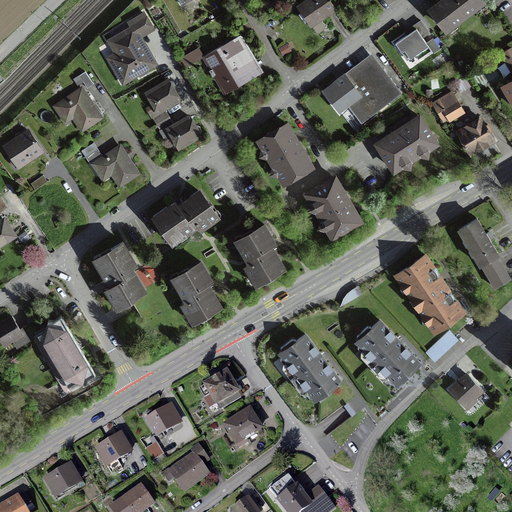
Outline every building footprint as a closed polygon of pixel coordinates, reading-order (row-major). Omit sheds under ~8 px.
[(328,0),(308,0),(298,7),(311,25),(316,32),(324,27),(319,19),(334,9),(328,0)] [(446,30),(447,32),(456,25),(454,24),(474,9),(475,11),(483,4),(482,3),(483,2),(480,0),(443,0),(431,10),(446,30)] [(120,60),(113,64),(122,81),(130,76),(131,77),(137,73),(139,74),(153,66),(141,45),(142,41),(139,37),(152,29),(144,14),(129,23),(132,29),(125,33),(123,32),(110,42),(120,60)] [(414,56),(417,61),(431,51),(416,29),(395,44),(401,53),(404,51),(409,59),(414,56)] [(239,36),(202,57),(223,95),(255,77),(248,66),(254,62),(239,36)] [(506,101),(510,99),(511,101),(511,49),(511,48),(501,54),(511,71),(511,81),(503,87),(504,88),(500,90),(506,101)] [(354,90),(344,76),(324,92),(338,111),(346,105),(361,124),(399,95),(370,58),(349,74),(358,87),(354,90)] [(84,72),(78,76),(87,88),(93,84),(84,72)] [(462,93),(469,87),(463,78),(455,84),(462,93)] [(172,82),(168,81),(149,92),(154,101),(152,104),(157,112),(178,99),(173,90),(174,86),(172,82)] [(81,89),(55,107),(63,118),(70,113),(81,130),(100,117),(88,100),(81,89)] [(461,112),(450,95),(434,105),(439,113),(444,109),(450,119),(461,112)] [(165,111),(152,118),(156,124),(169,117),(165,111)] [(169,117),(156,124),(160,131),(172,123),(169,117)] [(172,137),(176,138),(181,146),(199,135),(201,131),(198,127),(194,126),(189,117),(167,130),(172,137)] [(386,162),(389,163),(394,170),(399,167),(403,167),(404,161),(411,162),(412,159),(417,155),(421,156),(422,150),(429,151),(430,147),(436,144),(431,137),(428,136),(428,132),(419,117),(407,125),(394,133),(391,132),(390,135),(378,143),(387,159),(386,162)] [(475,124),(459,134),(470,153),(492,140),(480,121),(479,118),(474,121),(475,124)] [(276,176),(280,177),(284,184),(291,179),(292,176),(295,177),(311,167),(304,154),(304,150),(301,149),(294,138),(286,124),(270,134),(269,137),(266,136),(258,140),(262,146),(261,150),(267,152),(266,158),(269,159),(272,164),(271,168),(278,170),(276,176)] [(28,131),(5,146),(19,166),(40,152),(35,145),(34,146),(32,143),(35,141),(28,131)] [(93,143),(81,151),(89,164),(101,155),(93,143)] [(99,175),(108,169),(119,186),(137,173),(127,157),(119,146),(92,164),(99,175)] [(30,184),(34,190),(47,182),(43,176),(30,184)] [(325,230),(328,231),(332,237),(340,233),(341,230),(344,231),(360,221),(351,206),(345,196),(346,192),(342,191),(334,178),(318,187),(317,191),(314,190),(307,194),(310,200),(309,204),(316,206),(314,212),(318,213),(321,218),(320,222),(326,224),(325,230)] [(160,228),(161,227),(171,241),(184,231),(186,233),(193,228),(192,227),(196,224),(200,229),(207,224),(206,222),(216,215),(208,203),(207,204),(198,191),(189,197),(190,198),(184,203),(182,204),(183,205),(179,209),(175,203),(167,208),(166,207),(152,217),(160,228)] [(398,210),(408,204),(405,200),(395,206),(398,210)] [(485,234),(476,219),(458,230),(494,288),(509,278),(496,256),(497,255),(488,240),(491,238),(488,233),(485,234)] [(0,244),(14,235),(3,220),(0,221),(0,244)] [(249,274),(251,272),(258,284),(270,277),(270,275),(283,267),(278,258),(277,259),(272,251),(270,251),(269,249),(267,247),(273,243),(268,235),(270,234),(264,225),(250,233),(250,232),(237,239),(240,244),(244,251),(242,252),(246,259),(248,258),(251,263),(245,266),(249,274)] [(110,249),(111,250),(97,259),(105,273),(103,274),(107,282),(108,281),(110,283),(111,286),(105,289),(110,296),(112,295),(119,306),(131,299),(130,298),(144,290),(138,281),(137,281),(132,273),(131,274),(128,269),(134,266),(129,257),(130,257),(122,242),(110,249)] [(408,271),(406,268),(396,275),(402,284),(405,282),(409,288),(406,291),(411,298),(413,297),(420,308),(418,309),(424,316),(427,314),(431,320),(428,323),(434,332),(445,325),(442,322),(451,316),(453,319),(463,312),(456,302),(454,303),(453,301),(452,295),(448,293),(446,294),(435,278),(437,277),(436,272),(430,267),(432,266),(425,255),(414,262),(416,266),(408,271)] [(186,311),(188,310),(195,321),(207,314),(206,313),(220,305),(214,296),(213,296),(208,288),(207,289),(205,287),(204,285),(210,281),(205,273),(206,272),(201,263),(187,271),(186,270),(174,277),(181,288),(179,289),(183,297),(184,296),(187,301),(182,304),(186,311)] [(347,294),(343,299),(340,307),(345,304),(362,294),(358,286),(351,290),(347,294)] [(95,374),(77,345),(60,316),(57,318),(52,321),(47,319),(45,330),(37,334),(67,386),(75,381),(86,384),(87,379),(92,376),(95,374)] [(12,317),(0,323),(0,341),(3,346),(22,334),(27,342),(33,339),(26,326),(19,330),(12,317)] [(366,327),(356,337),(358,338),(357,341),(356,342),(357,344),(357,348),(360,351),(365,351),(387,376),(387,380),(390,383),(394,383),(396,385),(398,383),(400,384),(401,385),(412,375),(412,372),(411,371),(419,363),(379,320),(371,328),(370,327),(366,327)] [(448,331),(425,352),(434,361),(457,340),(448,331)] [(340,381),(304,334),(295,341),(294,340),(291,339),(280,348),(281,350),(281,352),(279,353),(280,355),(280,359),(283,363),(287,364),(307,390),(306,394),(309,398),(313,398),(314,400),(316,399),(318,399),(319,401),(331,392),(331,389),(331,388),(340,381)] [(219,410),(240,398),(226,374),(219,378),(218,377),(211,381),(212,382),(199,390),(210,408),(216,405),(219,410)] [(481,390),(467,375),(450,391),(464,405),(481,390)] [(149,419),(148,420),(157,436),(180,423),(170,407),(154,416),(152,411),(146,415),(149,419)] [(249,410),(224,426),(238,448),(247,443),(244,439),(260,429),(249,410)] [(120,435),(96,450),(106,466),(130,452),(120,435)] [(156,443),(146,449),(153,461),(163,455),(156,443)] [(169,472),(183,493),(208,475),(199,462),(205,457),(197,446),(191,451),(193,454),(169,472)] [(79,483),(69,466),(45,480),(55,497),(79,483)] [(304,499),(287,476),(269,490),(285,511),(329,511),(334,509),(318,488),(304,499)] [(142,511),(143,511),(153,505),(140,488),(132,493),(131,492),(127,496),(128,497),(110,509),(111,511),(142,511)] [(28,511),(19,495),(2,504),(6,511),(28,511)] [(256,511),(247,499),(231,510),(232,511),(256,511)]
